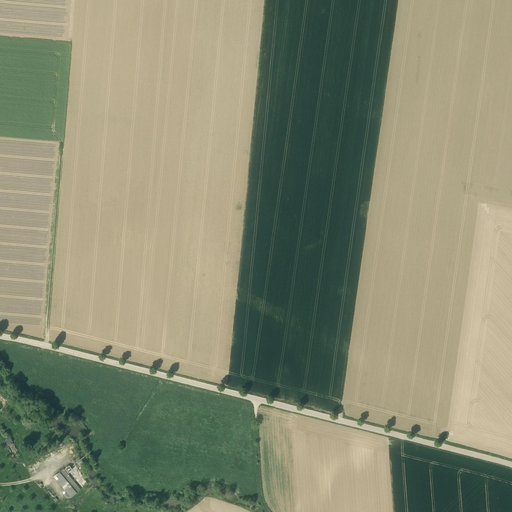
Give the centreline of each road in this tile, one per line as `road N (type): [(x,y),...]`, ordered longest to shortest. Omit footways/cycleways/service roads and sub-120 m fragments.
road 1 (unclassified): [(511,465),(0,337)]
road 2 (track): [(46,346),(64,150)]
